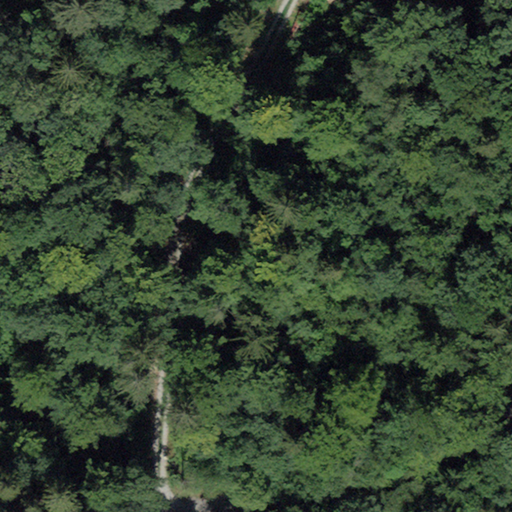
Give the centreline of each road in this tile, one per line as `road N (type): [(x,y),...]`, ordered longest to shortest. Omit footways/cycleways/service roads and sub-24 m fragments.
road 1 (track): [(290,0),(183,205),(159,413),(157,511)]
road 2 (residential): [(219,511),(416,468),(464,447),(511,411)]
